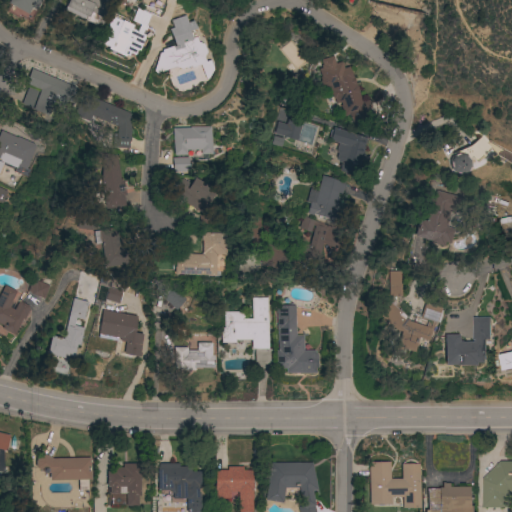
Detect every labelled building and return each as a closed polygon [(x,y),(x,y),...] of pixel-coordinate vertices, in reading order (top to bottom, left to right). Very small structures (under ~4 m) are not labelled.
[(7,0),(39,0),(34,10),(30,8),(26,14),(6,3),(7,0)] [(63,9),(67,0),(83,0),(87,2),(87,0),(103,0),(99,9),(102,11),(95,25),(63,9)] [(151,15),(146,25),(147,26),(145,30),(144,30),(142,34),(146,36),(139,51),(137,50),(134,55),(129,53),(128,56),(125,55),(125,57),(107,49),(108,47),(100,44),(112,16),(122,21),(123,20),(130,24),(129,25),(132,27),(131,29),(137,31),(140,25),(131,21),(137,8),(151,15)] [(159,53),(162,52),(161,50),(174,46),(168,29),(173,28),(170,20),(184,16),(187,23),(192,21),(195,29),(193,30),(197,42),(202,44),(205,52),(202,57),(204,62),(208,60),(211,69),(206,79),(202,79),(197,65),(190,68),(190,66),(180,69),(175,67),(155,74),(152,71),(159,53)] [(320,65),(321,64),(320,59),(332,56),(335,65),(340,63),(342,69),(349,67),(355,86),(357,86),(358,90),(358,93),(361,102),(368,100),(373,117),(350,123),(348,115),(342,117),(339,106),(340,106),(339,102),(335,104),(333,98),(332,99),(329,88),(323,89),(323,87),(321,85),(320,82),(320,80),(320,77),(321,77),(319,69),(321,69),(320,65)] [(78,89),(73,103),(66,100),(63,108),(51,103),(46,116),(31,110),(32,109),(21,104),(29,86),(24,84),(31,69),(78,89)] [(73,115),(82,93),(131,114),(130,138),(129,138),(128,149),(111,148),(112,134),(115,134),(115,128),(91,116),(88,122),(73,115)] [(296,141),(283,137),(283,136),(274,134),(277,122),(286,125),(288,118),(302,122),(296,141)] [(172,129),(189,128),(209,127),(210,154),(200,155),(199,149),(185,150),(185,156),(173,156),(172,129)] [(329,141),(330,139),(329,137),(331,130),(333,130),(333,128),(365,138),(362,145),(364,146),(361,155),(364,156),(363,161),(359,159),(357,165),(360,166),(356,177),(338,171),(341,163),(337,162),(336,158),(337,154),(335,151),(338,143),(329,141)] [(0,130),(16,138),(17,137),(35,145),(25,168),(29,169),(25,178),(12,172),(14,168),(2,163),(0,167),(0,130)] [(491,148),(475,162),(471,157),(468,160),(469,161),(469,166),(465,173),(459,175),(452,173),(449,169),(448,161),(451,156),(452,155),(451,153),(471,145),(481,136),(491,148)] [(119,181),(122,180),(124,196),(122,196),(124,207),(103,209),(103,206),(94,207),(90,178),(100,177),(102,154),(116,156),(119,181)] [(188,158),(188,172),(172,172),(172,158),(188,158)] [(309,204),(306,202),(310,189),(317,192),(322,176),(345,183),(333,221),(313,215),(312,216),(306,214),(309,204)] [(171,195),(181,179),(189,184),(193,178),(204,184),(196,197),(205,202),(199,212),(171,195)] [(415,220),(422,221),(428,198),(431,199),(433,191),(456,197),(451,213),(446,211),(442,227),(450,229),(446,244),(442,243),(441,247),(426,243),(427,241),(410,237),(415,220)] [(197,216),(212,216),(212,224),(197,224),(197,216)] [(315,226),(312,225),(310,232),(299,229),(302,217),(314,221),(328,226),(327,229),(341,233),(336,249),(322,244),(318,259),(312,258),(298,263),(292,247),(305,243),(305,245),(309,245),(315,226)] [(103,267),(100,244),(93,245),(91,229),(116,227),(118,246),(124,245),(126,265),(103,267)] [(178,240),(183,228),(196,234),(191,245),(178,240)] [(214,276),(173,275),(173,267),(174,267),(174,256),(185,257),(185,254),(201,255),(201,241),(200,241),(200,237),(201,237),(201,234),(205,234),(205,233),(224,233),(224,255),(214,255),(214,276)] [(267,241),(280,245),(288,244),(290,258),(277,260),(274,269),(260,264),(267,241)] [(387,271),(401,271),(401,297),(387,297),(387,271)] [(49,286),(44,299),(30,294),(31,293),(28,292),(32,280),(36,281),(49,286)] [(0,295),(5,286),(16,292),(11,302),(12,303),(9,307),(14,310),(18,302),(19,303),(20,302),(29,307),(28,308),(30,309),(24,320),(22,319),(13,336),(1,329),(2,326),(0,324),(0,295)] [(108,286),(123,291),(119,304),(104,300),(108,286)] [(163,299),(172,288),(185,300),(176,310),(163,299)] [(62,339),(71,298),(87,302),(83,320),(74,318),(72,325),(83,328),(79,346),(75,345),(72,358),(64,356),(64,359),(45,354),(49,336),(62,339)] [(268,349),(271,349),(271,365),(255,365),(255,350),(251,350),(251,340),(235,340),(235,343),(221,343),(221,329),(224,329),(224,312),(244,312),(244,319),(252,319),(252,298),(268,298),(268,349)] [(376,314),(387,301),(407,318),(403,323),(415,328),(416,324),(427,328),(429,322),(418,318),(424,302),(441,308),(435,324),(434,323),(427,341),(418,338),(412,353),(395,346),(400,332),(395,330),(376,314)] [(278,330),(277,330),(277,306),(295,306),(295,336),(303,336),(303,351),(314,351),(314,355),(317,355),(317,368),(315,368),(315,374),(285,374),(285,369),(276,369),(276,351),(278,351),(278,330)] [(137,317),(134,333),(142,335),(139,352),(140,353),(139,357),(123,354),(125,343),(119,342),(120,339),(97,335),(102,310),(137,317)] [(444,335),(458,335),(458,342),(475,341),(475,340),(473,340),(472,317),(490,317),(491,339),(486,339),(487,362),(480,362),(480,365),(444,365),(444,335)] [(212,343),(212,356),(214,356),(214,369),(195,368),(195,371),(182,371),(182,369),(173,369),(173,348),(187,348),(187,351),(197,351),(197,343),(212,343)] [(511,351),(511,367),(502,370),(499,355),(511,351)] [(0,432),(10,435),(6,451),(0,449),(0,432)] [(89,458),(89,466),(88,466),(88,470),(90,470),(90,480),(49,481),(49,473),(44,473),(35,467),(34,461),(40,452),(52,459),(89,458)] [(511,461),(511,493),(508,496),(508,507),(483,507),(482,479),(500,461),(511,461)] [(368,462),(390,462),(390,479),(401,479),(401,464),(419,464),(420,508),(402,509),(401,497),(390,497),(390,505),(369,505),(368,462)] [(106,472),(113,471),(113,468),(122,468),(122,464),(142,463),(142,477),(139,477),(139,496),(137,496),(137,506),(125,506),(125,494),(108,494),(108,487),(106,487),(106,472)] [(178,463),(178,467),(190,467),(190,472),(200,472),(200,486),(199,486),(199,489),(198,489),(198,499),(185,499),(173,499),(173,486),(157,486),(157,467),(158,467),(158,464),(178,463)] [(282,503),(264,500),(271,463),(312,463),(316,490),(312,491),(315,511),(298,511),(298,509),(302,508),(298,488),(284,488),(282,503)] [(226,470),(226,467),(242,467),(242,470),(251,470),(251,490),(252,490),(251,511),(237,511),(237,492),(229,492),(229,499),(215,498),(215,491),(213,491),(214,470),(226,470)] [(424,511),(421,511),(421,498),(426,498),(426,489),(438,489),(438,488),(442,488),(442,483),(451,483),(451,486),(472,486),(472,506),(474,506),(474,511),(424,511)]
